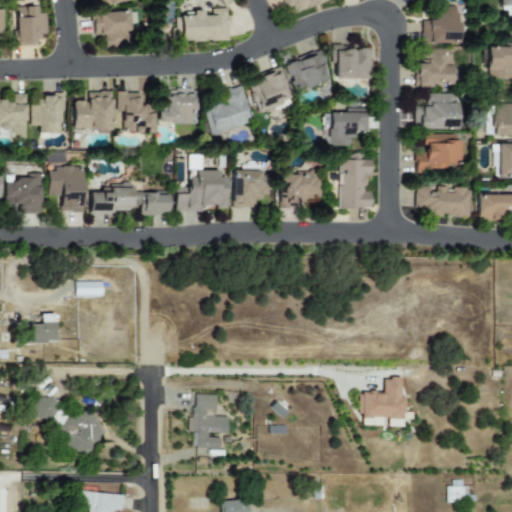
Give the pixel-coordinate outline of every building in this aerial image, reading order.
[(325,0),(277,0),(284,16),(325,0)] [(508,30),(511,29),(511,0),(495,0),(496,9),(507,9),(508,30)] [(42,14),(33,14),(33,7),(10,8),(11,46),(34,45),(33,35),(42,35),(42,14)] [(455,7),(431,7),(431,21),(418,21),(418,43),(454,44),(455,7)] [(224,41),(223,9),(206,9),(206,16),(198,16),(198,11),(188,11),(188,16),(174,16),(175,42),(224,41)] [(100,35),(101,43),(126,42),(124,12),(87,14),(89,36),(100,35)] [(511,79),(511,67),(511,66),(511,43),(501,44),(501,47),(483,47),(483,79),(511,79)] [(331,79),(367,79),(367,47),(330,47),(331,79)] [(447,86),(448,50),(419,49),(419,63),(412,63),(411,86),(447,86)] [(292,94),(327,79),(315,51),(280,66),(292,94)] [(275,68),(241,81),(254,115),(289,101),(275,68)] [(216,91),(218,99),(197,104),(205,135),(247,125),(237,86),(216,91)] [(154,123),(191,123),(191,90),(153,91),(154,123)] [(106,131),(107,93),(82,92),(82,102),(69,101),(68,130),(106,131)] [(148,133),(148,106),(134,106),(134,93),(112,93),(112,120),(114,120),(114,133),(148,133)] [(410,107),(411,130),(453,129),(452,94),(422,94),(422,107),(410,107)] [(21,139),(22,95),(7,95),(7,100),(0,100),(0,129),(4,129),(3,139),(21,139)] [(34,134),(57,134),(57,95),(37,95),(37,100),(26,100),(26,126),(34,127),(34,134)] [(511,104),(487,106),(488,137),(511,136),(511,104)] [(320,113),(320,147),(348,147),(348,133),(362,133),(362,108),(341,108),(341,113),(320,113)] [(411,152),(411,169),(441,169),(441,164),(455,165),(455,142),(450,141),(450,135),(418,134),(418,152),(411,152)] [(511,146),(493,146),(493,178),(511,178),(511,146)] [(367,192),(361,192),(361,177),(369,177),(368,160),(334,160),(335,209),(367,209),(367,192)] [(44,168),(44,197),(57,197),(57,213),(79,213),(80,168),(44,168)] [(170,212),(197,212),(197,206),(212,206),(212,209),(223,209),(223,178),(216,178),(216,171),(191,171),(191,178),(184,178),(184,187),(170,187),(170,212)] [(228,172),(229,207),(250,207),(250,198),(264,197),(264,171),(228,172)] [(275,174),(276,209),(290,209),(290,200),(307,200),(307,195),(316,195),(316,174),(275,174)] [(1,175),(1,207),(17,206),(17,214),(38,214),(38,175),(1,175)] [(86,214),(132,212),(133,216),(167,214),(166,192),(128,193),(128,186),(85,188),(86,214)] [(411,186),(410,209),(421,209),(420,216),(465,218),(466,190),(441,189),(441,187),(411,186)] [(511,195),(472,195),(472,218),(511,218),(511,195)] [(20,344),(52,343),(52,314),(38,314),(38,325),(20,325),(20,344)] [(398,379),(381,378),(380,393),(356,393),(356,418),(402,420),(402,397),(398,397),(398,379)] [(214,395),(192,394),(191,418),(186,418),(185,433),(189,433),(189,448),(217,449),(218,436),(224,436),(224,418),(213,417),(214,395)] [(52,421),(53,398),(24,397),(24,420),(52,421)] [(53,425),(69,459),(97,446),(94,439),(100,436),(87,409),(53,425)] [(445,503),(460,502),(460,480),(444,481),(445,503)] [(86,511),(85,511),(107,511),(119,511),(120,495),(76,492),(75,511),(86,511)] [(218,502),(219,511),(245,511),(244,499),(218,502)]
